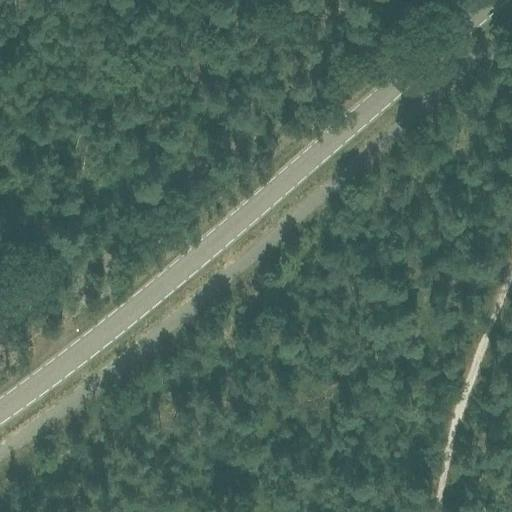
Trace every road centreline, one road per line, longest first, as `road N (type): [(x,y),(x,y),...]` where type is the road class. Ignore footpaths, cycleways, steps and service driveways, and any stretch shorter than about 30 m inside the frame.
road 1 (tertiary): [(0,409),(120,317),(491,0)]
road 2 (track): [(511,270),(441,442),(436,511)]
